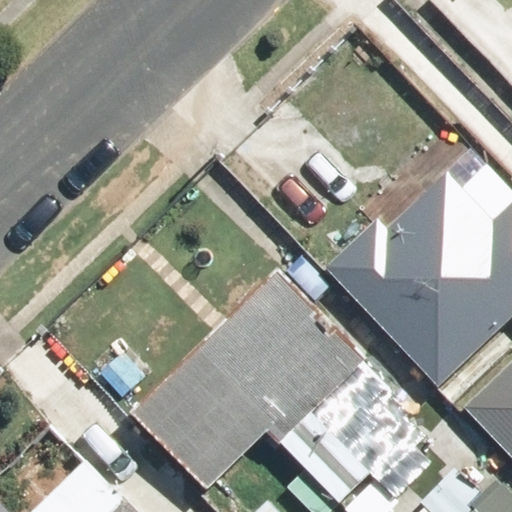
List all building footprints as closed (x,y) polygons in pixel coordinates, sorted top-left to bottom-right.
[(445,167),(335,264),(443,385),(511,324),(511,203),(492,220),(445,167)] [(377,360),(292,264),(145,394),(230,490),(377,360)] [(511,371),(477,402),(511,442),(511,371)] [(28,511),(0,479),(0,511),(147,511),(98,456),(34,511),(28,511)] [(511,511),(511,478),(473,511),(511,511)]
